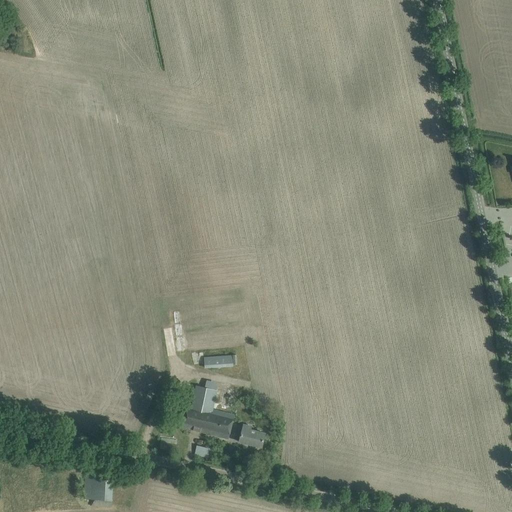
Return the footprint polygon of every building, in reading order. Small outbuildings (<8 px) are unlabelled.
[(238,364),(237,355),(205,357),(205,369),(233,367),(233,365),(238,364)] [(185,403),(179,427),(229,439),(235,414),(213,409),(217,390),(196,385),(191,405),(185,403)] [(240,442),(262,447),(266,432),(251,428),(252,425),(244,423),(240,442)] [(162,438),(160,449),(176,452),(177,444),(177,440),(174,439),(174,435),(169,434),(168,439),(162,438)] [(197,446),(195,454),(208,458),(210,449),(197,446)] [(85,474),(84,499),(92,499),(91,506),(112,507),(112,491),(113,474),(85,474)]
